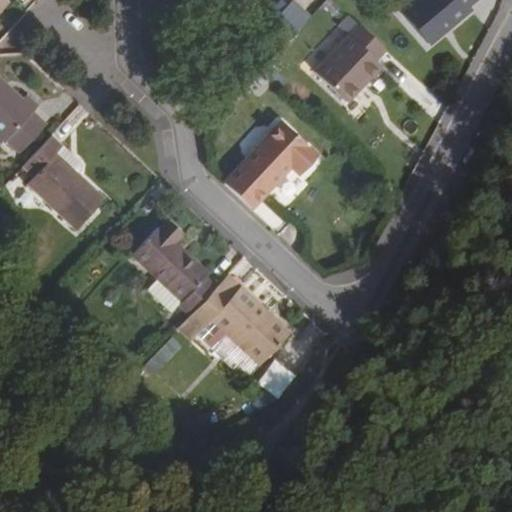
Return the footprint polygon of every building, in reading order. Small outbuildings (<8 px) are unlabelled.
[(290,0),(279,11),(295,29),(311,15),(297,0),(290,0)] [(468,11),(480,1),(479,0),(422,0),(403,17),(426,45),(446,28),(449,31),(471,15),(468,11)] [(384,52),(358,28),(314,75),(345,105),(380,69),(374,63),(384,52)] [(428,48),(449,31),(446,28),(426,45),(428,48)] [(0,82),(0,139),(4,143),(5,145),(7,142),(32,115),(38,109),(25,97),(21,102),(0,82)] [(43,125),(32,115),(7,142),(18,152),(43,125)] [(281,126),(224,187),(252,213),(290,172),(299,181),(318,160),(281,126)] [(51,138),(22,168),(35,179),(28,186),(76,232),(104,202),(78,177),(55,156),(62,148),(51,138)] [(55,156),(78,177),(79,169),(77,165),(76,161),(62,148),(55,156)] [(178,309),(188,318),(210,295),(200,286),(207,279),(172,247),(180,238),(166,225),(158,233),(156,232),(131,259),(157,282),(182,306),(178,309)] [(170,317),(178,309),(182,306),(157,282),(145,294),(170,317)] [(188,318),(186,320),(200,333),(209,324),(257,369),(287,338),(238,293),(230,301),(216,288),(210,295),(188,318)] [(4,332),(12,339),(39,310),(32,303),(4,332)] [(171,335),(146,362),(157,373),(182,346),(171,335)] [(275,357),(256,380),(277,397),(296,374),(275,357)]
